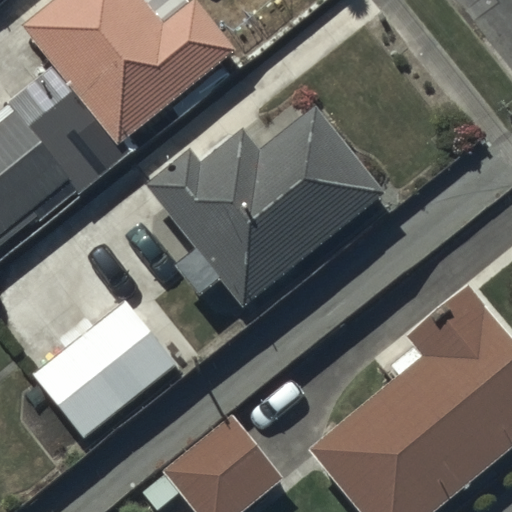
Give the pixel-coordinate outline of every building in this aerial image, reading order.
[(146,0),(141,4),(137,0),(66,0),(25,33),(76,97),(65,106),(81,126),(92,117),(120,152),(238,58),(194,4),(189,8),(182,0),(146,0)] [(192,157),(149,192),(197,255),(176,270),(201,303),(223,286),(245,315),(386,199),(317,113),(262,159),(245,137),(203,171),(192,157)] [(0,241),(72,182),(17,117),(0,130),(0,241)] [(405,343),(421,363),(308,457),(353,511),(441,511),(511,454),(511,346),(467,292),(405,343)] [(178,370),(127,308),(35,381),(86,444),(178,370)] [(250,511),(284,485),(232,420),(161,477),(189,511),(250,511)]
